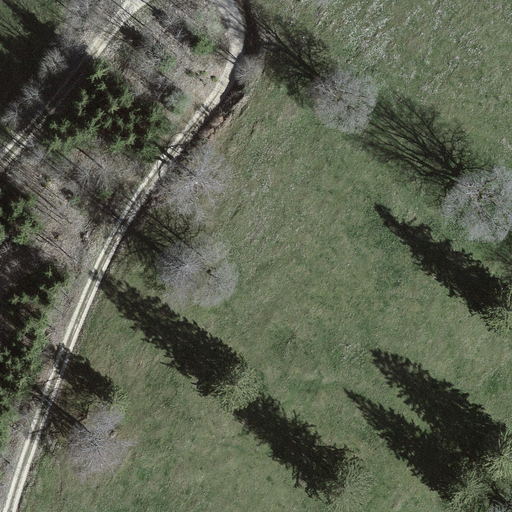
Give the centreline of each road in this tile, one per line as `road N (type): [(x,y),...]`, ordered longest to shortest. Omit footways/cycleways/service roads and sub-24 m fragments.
road 1 (track): [(217,0),(236,20),(234,76),(96,272),(64,335),(7,511)]
road 2 (track): [(0,168),(132,0)]
